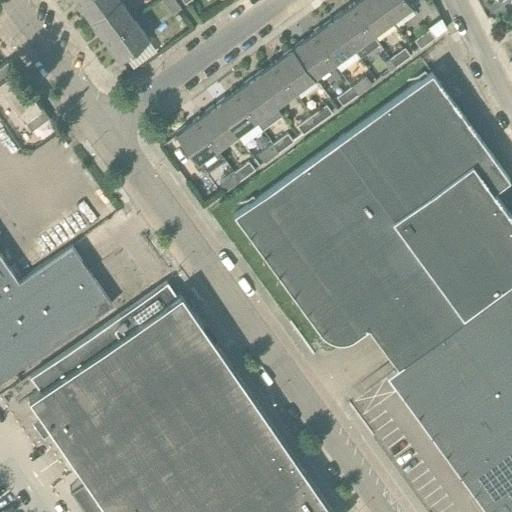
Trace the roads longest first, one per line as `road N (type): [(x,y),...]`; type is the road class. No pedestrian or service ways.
road 1 (unclassified): [(384,511),(102,125)]
road 2 (residential): [(102,125),(281,0)]
road 3 (residential): [(102,125),(7,0)]
